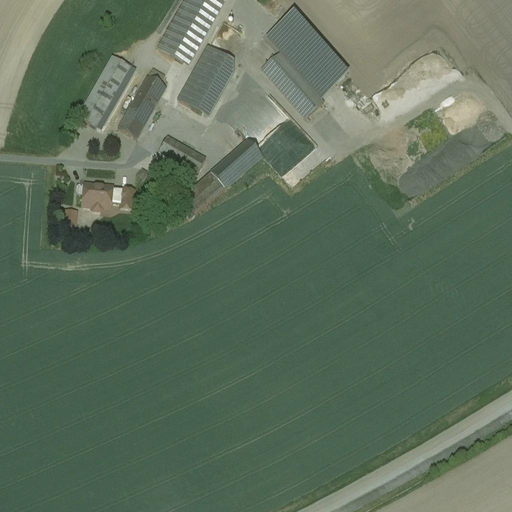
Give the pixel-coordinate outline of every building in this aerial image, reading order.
[(187,0),(158,52),(188,69),(227,0),(187,0)] [(293,16),(267,39),(321,101),(348,78),(293,16)] [(233,65),(208,50),(178,104),(202,117),(209,121),(233,77),(233,65)] [(322,105),(279,56),(260,72),(304,121),(322,105)] [(112,59),(77,120),(95,131),(97,127),(101,129),(132,75),(128,73),(130,70),(112,59)] [(147,80),(118,132),(136,142),(166,90),(147,80)] [(477,139),(416,167),(421,178),(451,164),(453,167),(467,161),(463,154),(480,146),(477,139)] [(205,162),(167,140),(159,155),(197,176),(205,162)] [(248,143),(210,176),(224,191),(225,191),(262,159),(248,143)] [(210,176),(181,202),(194,218),(224,191),(210,176)] [(112,190),(84,188),(82,209),(92,210),(92,212),(93,213),(100,214),(102,213),(102,212),(110,213),(110,207),(112,191),(112,190)] [(134,193),(112,191),(110,207),(120,208),(120,211),(132,212),(134,193)]
